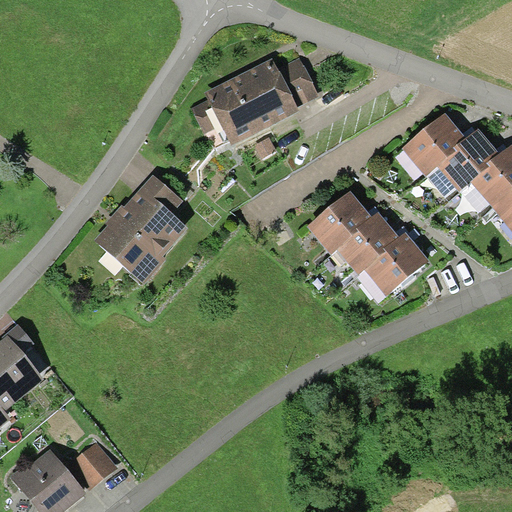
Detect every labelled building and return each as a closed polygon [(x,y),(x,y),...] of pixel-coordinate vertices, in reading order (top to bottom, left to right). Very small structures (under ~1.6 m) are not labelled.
[(277,72),(295,111),(317,101),(299,62),(277,72)] [(275,66),(209,96),(212,102),(223,126),(232,145),(297,115),(295,111),(277,72),(275,66)] [(204,134),(223,126),(212,102),(193,111),(204,134)] [(450,117),(410,151),(433,178),(439,173),(473,145),(450,117)] [(473,145),(439,173),(461,198),(473,187),(500,165),(479,140),(473,145)] [(511,154),(500,165),(473,187),(511,232),(511,154)] [(152,181),(97,244),(142,283),(187,232),(170,218),(180,206),(152,181)] [(350,197),(310,230),(333,257),(339,252),(373,224),(350,197)] [(373,224),(339,252),(360,277),(367,271),(400,243),(379,219),(373,224)] [(407,238),(400,243),(367,271),(389,297),(429,263),(407,238)] [(22,337),(17,332),(0,346),(0,428),(8,422),(0,413),(39,380),(11,346),(22,337)] [(95,449),(72,468),(90,490),(113,472),(95,449)] [(47,455),(15,482),(40,511),(62,511),(82,495),(47,455)]
